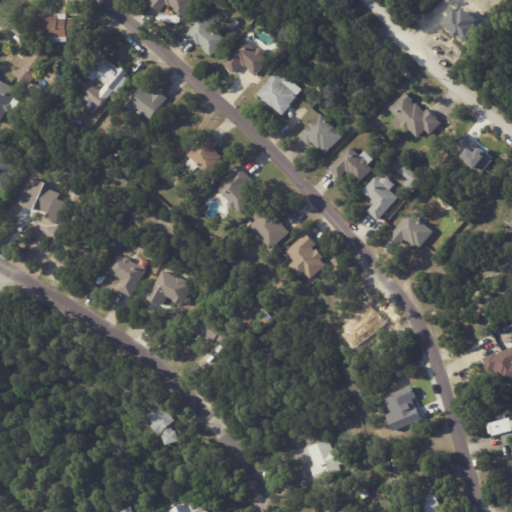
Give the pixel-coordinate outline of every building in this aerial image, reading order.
[(161,10),(153,3),(155,0),(198,0),(184,16),(177,11),(179,9),(174,5),(174,6),(171,4),(164,12),(161,10)] [(80,26),(80,37),(72,37),(72,42),(47,42),(47,14),(65,14),(72,14),(72,18),(80,18),(80,26)] [(200,43),(191,34),(205,18),(229,39),(215,56),(208,50),(206,48),(207,47),(204,44),(203,45),(200,43)] [(242,22),(237,27),(232,23),(238,18),(242,22)] [(274,61),(260,76),(253,71),(254,69),(250,66),(250,67),(247,64),(239,73),(228,64),(249,40),(262,50),(263,49),(266,49),(269,51),(269,54),(268,55),(274,61)] [(30,82),(18,74),(39,45),(55,56),(34,85),(30,82)] [(116,62),(125,69),(127,67),(133,72),(130,77),(134,80),(123,94),(119,90),(99,114),(85,102),(99,85),(106,91),(111,84),(102,77),(99,81),(92,75),(108,55),(116,62)] [(68,67),(75,70),(72,75),(66,72),(68,67)] [(294,108),(288,116),(279,108),(278,108),(268,100),(269,99),(263,94),(281,72),(289,79),(292,76),(307,89),(302,95),(303,95),(295,104),(296,106),(294,108)] [(0,80),(1,78),(23,90),(15,104),(17,105),(13,112),(11,111),(4,124),(0,122),(0,80)] [(162,89),(173,98),(154,121),(144,112),(142,114),(132,105),(149,85),(158,93),(162,89)] [(422,103),(430,112),(434,109),(443,118),(442,119),(446,122),(435,132),(432,128),(422,138),(413,129),(412,130),(409,130),(405,126),(405,123),(402,126),(396,120),(401,116),(394,109),(412,92),(419,100),(417,101),(420,104),(422,103)] [(334,121),(348,136),(330,153),(328,151),(327,151),(318,142),(314,145),(304,135),(327,114),(334,121)] [(222,141),(223,143),(219,147),(222,151),(221,151),(227,157),(225,159),(227,161),(213,175),(204,167),(199,172),(191,164),(196,159),(192,155),(214,133),(222,141)] [(0,143),(15,166),(18,194),(0,195),(0,143)] [(342,175),(335,168),(357,147),(365,156),(370,151),(378,159),(373,165),(378,170),(365,182),(356,173),(355,174),(352,172),(345,178),(342,175)] [(411,164),(427,179),(416,192),(409,186),(414,180),(405,171),(404,172),(397,166),(404,158),(411,164)] [(253,176),(256,180),(249,186),(251,188),(249,189),(259,200),(245,213),(240,208),(239,209),(236,209),(233,205),(233,204),(235,202),(223,189),(246,168),(253,176)] [(396,188),(394,191),(403,198),(383,220),(373,212),(379,205),(376,202),(377,200),(374,197),(374,198),(367,192),(381,177),(384,180),(389,175),(399,185),(396,188)] [(66,201),(58,198),(60,193),(44,187),(46,182),(31,176),(21,204),(49,214),(48,217),(59,221),(66,201)] [(286,223),(288,224),(287,224),(295,233),(275,250),(262,235),(259,238),(251,229),(273,209),(281,218),(282,217),(286,223)] [(439,232),(425,248),(421,244),(420,245),(415,242),(414,243),(410,240),(407,244),(397,236),(416,213),(439,232)] [(311,278),(328,262),(314,247),(318,244),(307,233),(287,252),(295,260),(291,265),(301,276),(305,272),(311,278)] [(130,258),(131,259),(132,262),(146,269),(133,296),(120,290),(124,281),(121,279),(122,278),(115,275),(116,274),(110,271),(118,255),(124,258),(127,257),(130,258)] [(149,299),(162,305),(166,297),(182,304),(191,283),(162,270),(149,299)] [(229,348),(219,341),(214,348),(201,338),(206,331),(199,325),(210,310),(240,334),(229,348)] [(511,350),(511,380),(503,384),(501,380),(493,384),(482,359),(495,353),(495,354),(511,348),(511,350)] [(393,430),(423,419),(410,386),(385,396),(391,412),(387,414),(393,430)] [(177,422),(178,423),(174,428),(176,433),(179,432),(183,443),(172,447),(168,437),(169,436),(168,434),(166,437),(157,428),(159,426),(152,418),(162,406),(177,422)] [(509,419),(510,421),(511,420),(511,444),(503,447),(500,434),(492,436),(491,434),(489,434),(487,427),(489,427),(488,423),(509,418),(509,419)] [(322,480),(317,468),(319,467),(312,449),(330,441),(334,450),(339,448),(345,464),(341,466),(344,474),(323,483),(322,480)] [(438,490),(449,511),(424,511),(418,499),(438,489),(438,490)] [(177,511),(203,503),(206,508),(211,507),(212,511),(177,511)]
